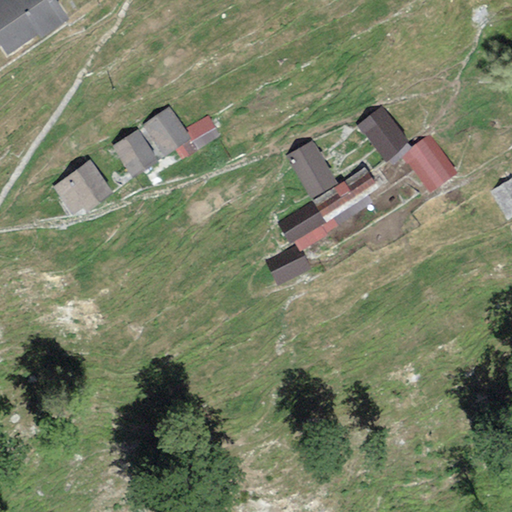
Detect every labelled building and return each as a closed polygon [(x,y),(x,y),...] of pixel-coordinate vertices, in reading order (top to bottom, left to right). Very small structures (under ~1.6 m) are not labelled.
[(53,0),(0,0),(0,46),(6,56),(36,36),(40,41),(69,22),(53,0)] [(382,106),(357,126),(385,163),(386,162),(407,144),(408,142),(382,106)] [(168,108),(142,125),(164,158),(175,150),(190,140),(168,108)] [(208,117),(186,129),(198,150),(220,137),(208,117)] [(159,161),(138,130),(111,148),(132,180),(159,161)] [(458,174),(429,135),(411,148),(400,156),(429,195),(458,174)] [(197,151),(190,140),(175,150),(181,160),(197,151)] [(285,156),(312,201),(337,185),(311,141),(285,156)] [(411,148),(407,144),(386,162),(391,166),(400,156),(411,148)] [(89,160),(53,187),(73,214),(82,208),(85,213),(113,192),(89,160)] [(337,185),(312,201),(325,223),(332,218),(367,195),(378,189),(364,168),(337,185)] [(511,178),(489,193),(507,220),(511,216),(511,178)] [(372,203),(367,195),(332,218),(338,227),(372,203)] [(294,244),(325,223),(312,201),(277,224),(291,245),(294,244)] [(302,250),(338,227),(332,218),(325,223),(294,244),(295,245),(299,252),(302,250)] [(295,245),(264,259),(276,285),(311,269),(302,250),(299,252),(295,245)]
